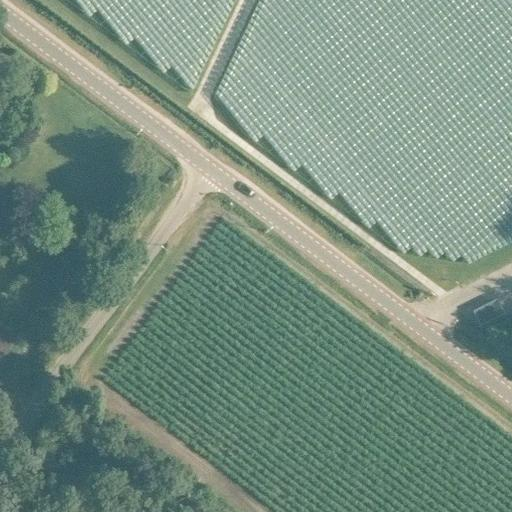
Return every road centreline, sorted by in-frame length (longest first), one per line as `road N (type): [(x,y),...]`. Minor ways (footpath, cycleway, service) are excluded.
road 1 (tertiary): [(511,399),(205,166)]
road 2 (unclassified): [(0,455),(205,166)]
road 3 (tertiary): [(205,166),(0,9)]
